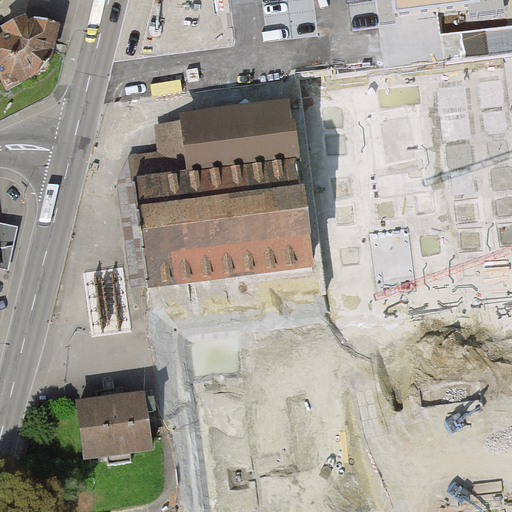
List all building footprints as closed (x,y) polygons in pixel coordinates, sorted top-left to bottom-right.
[(393,0),(396,19),(482,8),(480,0),(393,0)] [(21,23),(0,34),(0,87),(8,89),(41,76),(57,34),(21,23)] [(309,265),(288,104),(185,117),(193,179),(134,187),(147,286),(309,265)] [(0,274),(6,275),(15,232),(0,229),(0,274)] [(87,460),(152,451),(147,413),(155,412),(154,401),(146,402),(145,397),(126,400),(124,390),(97,393),(99,403),(79,406),(87,460)] [(506,511),(504,494),(406,506),(406,511),(506,511)]
